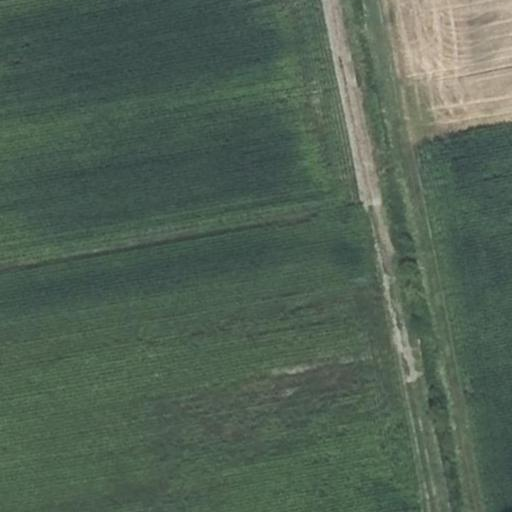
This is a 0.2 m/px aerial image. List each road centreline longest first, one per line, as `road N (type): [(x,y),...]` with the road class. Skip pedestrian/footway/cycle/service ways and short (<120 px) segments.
road 1 (track): [(440,511),(340,0)]
road 2 (track): [(482,511),(382,0)]
